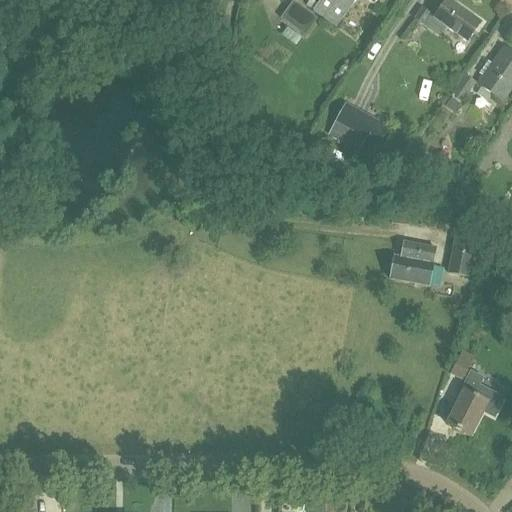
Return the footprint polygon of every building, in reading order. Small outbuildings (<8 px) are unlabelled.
[(123,0),(123,6),(126,7),(131,9),(139,12),(145,13),(145,3),(141,2),(136,0),(123,0)] [(312,12),(337,29),(356,0),(364,0),(375,7),(379,0),(320,0),(318,4),(311,0),(309,0),(306,6),(313,11),(312,12)] [(448,30),(467,44),(481,24),(447,0),(446,0),(433,18),(430,16),(431,15),(422,8),(414,19),(441,39),(448,30)] [(281,19),(305,37),(317,20),(293,2),(281,19)] [(294,32),(288,40),(305,52),(311,44),(294,32)] [(479,85),(502,102),(511,87),(511,54),(504,49),(492,66),(488,63),(480,74),(485,77),(479,85)] [(445,108),(454,114),(476,83),(465,75),(449,97),(452,98),(445,108)] [(342,139),(358,148),(362,140),(365,142),(376,123),(346,107),(331,135),(341,140),(342,139)] [(318,158),(327,162),(331,152),(322,149),(318,158)] [(404,161),(411,166),(420,156),(413,151),(404,161)] [(281,177),(291,184),(306,162),(296,155),(281,177)] [(316,184),(331,186),(332,177),(341,179),(343,165),(319,161),(316,184)] [(394,176),(398,179),(405,170),(401,167),(394,176)] [(392,224),(409,226),(411,209),(397,208),(396,215),(392,215),(392,224)] [(446,277),(466,281),(474,241),(475,242),(477,231),(458,227),(456,238),(454,237),(446,277)] [(389,280),(427,286),(434,249),(401,243),(399,257),(393,256),(389,280)] [(461,352),(450,375),(463,382),(475,359),(461,352)] [(457,400),(459,401),(447,425),(470,437),(482,413),(495,419),(504,401),(478,388),(483,380),(470,373),(457,400)]
